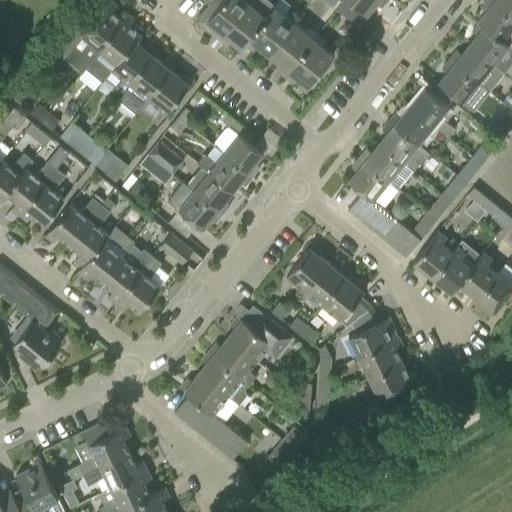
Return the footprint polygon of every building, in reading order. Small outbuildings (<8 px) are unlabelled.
[(81,71),(88,63),(87,63),(122,20),(121,19),(111,11),(116,5),(109,0),(107,0),(94,18),(84,10),(67,32),(52,49),(81,71)] [(196,20),(219,39),(248,2),(245,0),(211,0),(209,4),(196,20)] [(385,0),(349,0),(366,13),(375,2),(380,6),(385,0)] [(477,20),(478,22),(479,21),(511,47),(511,17),(490,0),(485,0),(480,7),(485,11),(477,20)] [(511,0),(490,0),(511,17),(511,0)] [(241,48),(244,44),(266,16),(265,16),(248,2),(219,39),(227,45),(231,40),(241,48)] [(340,12),(356,25),(362,18),(346,5),(340,12)] [(257,44),(268,53),(293,22),(273,7),(273,6),(265,16),(266,16),(244,44),(252,50),(257,44)] [(105,77),(111,69),(134,40),(135,41),(140,35),(129,25),(133,19),(126,13),(121,19),(122,20),(87,63),(88,63),(105,77)] [(476,34),(468,44),(504,72),(511,61),(511,47),(479,21),(478,22),(471,31),(476,34)] [(274,68),(283,75),(313,38),(293,22),(268,53),(279,62),(274,68)] [(313,38),(283,75),(292,82),(296,76),(308,85),(333,54),(313,38)] [(119,95),(129,84),(152,54),(153,55),(156,51),(147,44),(144,47),(135,41),(134,40),(111,69),(121,77),(112,89),(119,95)] [(456,49),(449,59),(477,82),(486,89),(486,88),(489,90),(504,72),(468,44),(461,53),(456,49)] [(138,108),(146,98),(170,69),(171,69),(174,65),(164,58),(161,62),(153,55),(152,54),(129,84),(139,91),(130,102),(138,108)] [(477,82),(449,59),(441,68),(446,72),(438,81),(473,110),(487,93),(489,90),(486,88),(486,89),(477,82)] [(170,69),(146,98),(165,112),(179,95),(192,80),(182,72),(179,76),(171,69),(170,69)] [(65,94),(77,107),(90,95),(78,81),(65,94)] [(409,105),(432,124),(433,124),(448,136),(455,128),(440,116),(448,105),(420,82),(412,92),(416,96),(409,105)] [(23,86),(13,98),(22,105),(27,99),(28,90),(23,86)] [(501,101),(510,108),(511,109),(511,94),(509,92),(501,101)] [(31,113),(41,120),(48,112),(38,104),(31,113)] [(417,143),(418,142),(432,124),(409,105),(401,114),(396,110),(389,120),(417,143)] [(185,106),(177,115),(186,122),(194,113),(185,106)] [(5,116),(16,126),(23,117),(12,108),(5,116)] [(511,123),(511,109),(510,108),(502,118),(511,125),(511,123)] [(48,112),(41,120),(51,129),(58,120),(48,112)] [(186,122),(177,115),(169,125),(178,132),(186,122)] [(403,161),(413,170),(420,161),(421,163),(430,152),(418,142),(417,143),(389,120),(381,129),(386,133),(378,142),(402,162),(403,161)] [(24,130),(43,145),(50,137),(31,121),(24,130)] [(59,135),(76,149),(88,134),(72,121),(59,135)] [(214,145),(223,152),(252,175),(260,166),(255,162),(263,152),(229,126),(226,126),(225,126),(215,139),(214,141),(214,143),(214,145)] [(88,134),(76,149),(86,157),(95,164),(106,149),(88,134)] [(147,153),(156,160),(171,173),(182,159),(158,140),(147,153)] [(359,157),(398,189),(413,170),(403,161),(402,162),(378,142),(371,151),(366,148),(359,157)] [(479,147),(472,156),(480,163),(487,154),(479,147)] [(0,199),(1,200),(6,193),(5,193),(25,167),(26,168),(32,160),(23,152),(11,166),(2,158),(0,160),(0,199)] [(201,166),(207,172),(208,171),(232,190),(240,181),(244,185),(252,175),(223,152),(215,163),(204,153),(196,163),(201,166)] [(148,170),(156,160),(147,153),(139,162),(148,170)] [(464,165),(456,175),(465,182),(480,163),(472,156),(464,165)] [(372,199),(382,206),(383,207),(390,198),(398,189),(359,157),(351,166),(356,170),(348,180),(362,191),(372,199)] [(11,208),(18,214),(55,168),(47,161),(35,175),(26,168),(25,167),(5,193),(6,193),(16,201),(11,208)] [(104,172),(115,180),(122,171),(111,163),(104,172)] [(193,190),(222,213),(229,203),(225,199),(232,190),(231,190),(208,171),(207,172),(201,166),(186,184),(193,190)] [(55,168),(18,214),(26,220),(31,214),(43,223),(56,207),(64,197),(53,189),(65,175),(55,168)] [(456,175),(441,194),(450,201),(465,182),(456,175)] [(137,177),(127,189),(139,198),(143,192),(143,182),(137,177)] [(222,213),(193,190),(186,184),(182,181),(167,200),(178,209),(186,216),(202,228),(210,218),(214,222),(222,213)] [(467,194),(486,210),(492,202),(474,186),(467,194)] [(347,209),(357,217),(372,199),(362,191),(347,209)] [(441,194),(426,212),(435,219),(450,201),(441,194)] [(58,234),(69,243),(101,203),(92,197),(81,212),(69,203),(57,219),(44,234),(52,241),(58,234)] [(105,198),(101,203),(108,209),(112,204),(105,198)] [(357,217),(367,225),(382,206),(372,199),(357,217)] [(511,217),(492,202),(486,210),(505,225),(511,217)] [(75,259),(81,264),(82,265),(102,239),(103,241),(109,234),(108,234),(98,225),(110,211),(108,209),(101,203),(69,243),(80,252),(75,259)] [(367,225),(376,233),(391,214),(383,207),(382,206),(367,225)] [(435,219),(426,212),(419,221),(428,228),(435,219)] [(376,233),(386,240),(401,221),(391,214),(376,233)] [(386,240),(395,248),(410,229),(401,221),(386,240)] [(90,271),(101,280),(121,255),(133,240),(124,233),(115,225),(108,234),(109,234),(103,241),(102,239),(82,265),(81,264),(76,271),(85,278),(90,271)] [(410,229),(395,248),(405,256),(420,237),(410,229)] [(412,261),(432,276),(453,251),(451,250),(442,242),(446,237),(437,230),(425,245),(412,261)] [(160,245),(166,250),(182,262),(192,249),(170,232),(160,245)] [(286,275),(304,290),(327,261),(319,254),(322,250),(313,242),(286,275)] [(451,292),(459,283),(472,266),(471,265),(461,257),(464,252),(455,245),(451,250),(453,251),(432,276),(451,292)] [(107,295),(115,302),(152,255),(142,248),(130,263),(121,255),(101,280),(112,289),(107,295)] [(459,283),(476,297),(497,272),(487,264),(491,258),(483,252),(482,251),(471,265),(472,266),(459,283)] [(152,255),(115,302),(122,308),(127,301),(139,310),(159,285),(149,277),(160,262),(152,255)] [(304,290),(322,304),(345,275),(345,276),(348,272),(349,272),(348,271),(339,264),(336,268),(327,261),(304,290)] [(0,262),(0,281),(9,270),(0,262)] [(168,291),(166,295),(170,299),(195,268),(189,263),(167,290),(168,291)] [(0,281),(0,292),(7,298),(21,280),(9,270),(0,281)] [(345,275),(322,304),(340,319),(346,326),(370,305),(359,295),(366,286),(357,279),(348,272),(345,276),(345,275)] [(511,284),(497,272),(476,297),(494,311),(511,289),(511,284)] [(7,298),(19,308),(34,290),(21,280),(7,298)] [(19,308),(28,315),(32,318),(46,300),(34,290),(19,308)] [(46,300),(32,318),(44,328),(59,310),(46,300)] [(270,310),(280,318),(288,309),(278,301),(270,310)] [(227,336),(255,359),(263,350),(274,359),(292,336),(262,311),(251,325),(237,315),(230,324),(234,327),(227,336)] [(32,318),(28,315),(10,338),(13,341),(11,343),(20,350),(18,353),(35,367),(40,361),(43,363),(61,342),(44,328),(32,318)] [(288,325),(298,333),(306,324),(296,315),(288,325)] [(348,335),(358,356),(391,340),(398,336),(388,316),(348,335)] [(306,324),(298,333),(308,341),(316,332),(306,324)] [(208,350),(248,382),(255,375),(247,369),(248,368),(255,359),(227,336),(220,345),(216,341),(208,350)] [(358,356),(368,377),(401,361),(395,348),(402,344),(398,337),(398,336),(391,340),(358,356)] [(227,394),(238,403),(246,393),(244,388),(248,382),(208,350),(201,359),(205,363),(198,371),(227,395),(227,394)] [(318,370),(329,370),(330,356),(319,356),(318,370)] [(401,361),(368,377),(378,398),(419,378),(415,370),(407,373),(401,361)] [(208,409),(218,417),(223,421),(238,403),(227,394),(227,395),(198,371),(191,380),(187,377),(180,386),(188,393),(198,401),(208,409)] [(299,380),(298,394),(310,394),(311,381),(299,380)] [(317,382),(316,396),(327,396),(328,383),(317,382)] [(174,411),(184,419),(198,401),(188,393),(174,411)] [(310,394),(298,394),(298,406),(309,407),(310,394)] [(327,396),(316,396),(315,408),(327,409),(327,396)] [(184,419),(193,427),(208,409),(198,401),(184,419)] [(193,427),(203,435),(218,417),(208,409),(193,427)] [(203,435),(213,443),(227,424),(223,421),(218,417),(203,435)] [(72,479),(81,474),(128,451),(122,438),(129,435),(125,425),(112,431),(106,418),(82,430),(86,439),(84,441),(75,445),(74,445),(82,461),(67,468),(72,479)] [(213,443),(222,450),(237,432),(227,424),(213,443)] [(292,425),(281,438),(295,449),(306,437),(292,425)] [(237,432),(222,450),(232,458),(247,440),(237,432)] [(80,433),(71,438),(75,445),(84,441),(80,433)] [(295,449),(281,438),(267,455),(280,467),(295,449)] [(102,491),(109,487),(146,469),(142,460),(134,464),(128,451),(81,474),(87,486),(97,481),(102,491)] [(26,495),(16,500),(15,501),(20,511),(57,511),(63,509),(57,498),(58,498),(40,462),(15,474),(26,495)] [(99,511),(115,511),(116,511),(115,511),(149,494),(149,493),(143,481),(151,478),(146,469),(109,487),(115,500),(98,508),(99,511)] [(167,511),(168,511),(161,499),(169,495),(164,486),(149,493),(149,494),(115,511),(116,511),(115,511),(167,511)] [(0,511),(20,511),(15,501),(16,500),(10,490),(0,494),(0,511)] [(77,503),(73,494),(65,498),(69,507),(77,503)]
